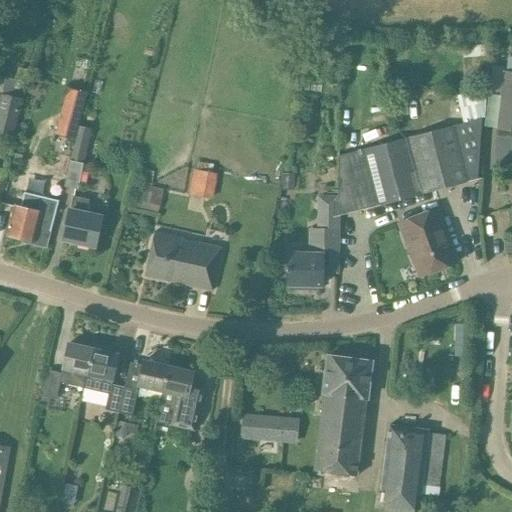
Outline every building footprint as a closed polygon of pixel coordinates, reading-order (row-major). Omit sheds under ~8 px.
[(493,46),(463,48),(463,57),(493,55),(493,46)] [(511,131),(511,73),(504,73),(496,129),(511,131)] [(0,145),(10,148),(25,91),(2,85),(0,92),(0,145)] [(409,138),(423,194),(481,179),(485,131),(488,87),(456,96),(463,124),(409,138)] [(75,141),(79,126),(87,94),(67,89),(56,136),(75,141)] [(79,126),(75,141),(71,157),(65,181),(65,182),(64,187),(78,191),(84,165),(83,164),(92,130),(79,126)] [(340,155),(339,216),(423,194),(409,138),(347,153),(340,155)] [(339,216),(340,155),(338,156),(338,198),(319,198),(319,215),(325,215),(325,230),(311,230),(311,255),(288,254),(287,265),(287,285),(289,285),(289,290),(304,290),(304,285),(322,286),(322,271),(337,271),(337,251),(338,216),(339,216)] [(65,181),(71,157),(67,156),(63,171),(49,168),(48,173),(38,170),(34,185),(56,191),(59,180),(65,181)] [(218,175),(194,170),(189,196),(212,201),(218,175)] [(281,173),(280,189),(294,190),(294,174),(281,173)] [(164,189),(140,184),(135,207),(159,212),(164,189)] [(11,216),(7,236),(35,242),(37,245),(42,246),(44,245),(47,245),(51,232),(59,201),(23,193),(20,207),(14,205),(11,216)] [(89,200),(73,197),(70,210),(63,241),(94,247),(101,217),(86,214),(89,200)] [(453,252),(437,209),(399,224),(416,266),(417,266),(421,277),(456,264),(452,253),(453,252)] [(185,238),(155,232),(149,257),(145,276),(212,291),(216,272),(222,248),(184,240),(185,238)] [(60,383),(84,388),(87,374),(94,346),(93,350),(68,344),(61,373),(49,370),(43,396),(56,399),(60,383)] [(105,410),(118,413),(124,387),(112,384),(119,351),(114,350),(113,354),(109,353),(108,349),(94,346),(87,374),(84,388),(108,394),(105,410)] [(372,361),(327,356),(325,376),(322,393),(323,393),(314,471),(357,476),(366,399),(368,399),(370,381),(372,361)] [(143,361),(138,386),(163,392),(165,381),(168,367),(143,361)] [(163,392),(156,422),(170,425),(194,430),(200,405),(204,387),(191,384),(194,373),(168,367),(165,381),(163,392)] [(138,391),(124,387),(118,413),(132,417),(138,391)] [(242,414),(240,439),(297,444),(299,419),(242,414)] [(118,421),(115,437),(126,439),(127,433),(137,435),(139,426),(118,421)] [(414,428),(389,425),(386,445),(380,491),(385,492),(382,511),(387,511),(413,511),(416,496),(421,497),(421,495),(420,495),(421,493),(437,495),(438,488),(427,487),(434,434),(428,433),(429,432),(429,430),(414,428)] [(0,500),(10,449),(0,447),(0,500)] [(133,511),(140,488),(122,484),(115,511),(133,511)]
